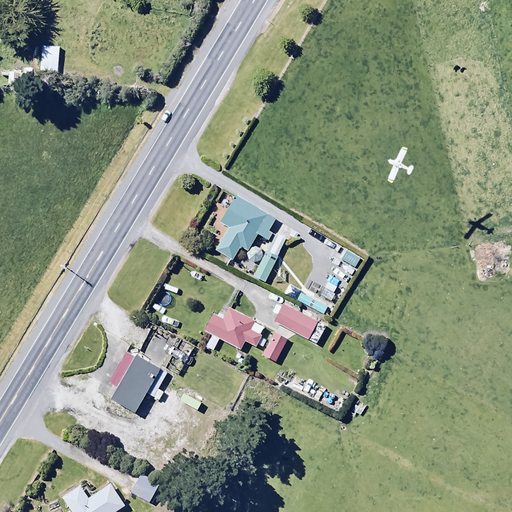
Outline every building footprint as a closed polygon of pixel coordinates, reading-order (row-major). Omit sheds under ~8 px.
[(32,57),(30,74),(48,76),(50,58),(32,57)] [(277,218),(236,195),(221,222),(229,227),(215,250),(233,260),(241,247),(248,251),(258,234),(269,240),(273,233),(270,231),(277,218)] [(267,250),(253,275),(265,282),(279,256),(267,250)] [(334,263),(330,272),(344,280),(349,271),(334,263)] [(318,321),(283,303),(273,321),(308,340),(318,321)] [(255,321),(229,307),(224,318),(213,312),(204,331),(241,350),(245,341),(256,346),(262,335),(251,329),(255,321)] [(288,339),(274,332),(262,355),(276,362),(288,339)] [(135,414),(160,370),(127,351),(110,382),(118,387),(110,400),(135,414)] [(141,473),(130,492),(149,502),(160,484),(141,473)] [(80,486),(63,497),(72,511),(116,511),(125,506),(111,484),(88,498),(80,486)]
